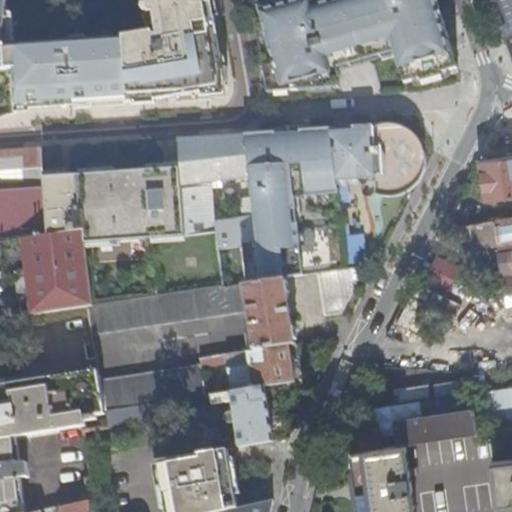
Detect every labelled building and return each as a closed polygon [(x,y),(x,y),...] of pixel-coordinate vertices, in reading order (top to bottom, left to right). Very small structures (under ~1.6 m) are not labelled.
[(145,0),(148,19),(216,16),(213,0),(145,0)] [(284,0),(256,8),(270,91),(339,85),(338,71),(337,67),(347,64),(329,0),(284,0)] [(444,16),(438,0),(329,0),(347,64),(359,61),(381,54),(381,53),(389,50),(395,49),(400,65),(404,80),(420,76),(421,79),(442,74),(440,70),(447,68),(448,72),(459,69),(444,16)] [(511,0),(501,0),(507,16),(511,30),(511,0)] [(126,64),(223,61),(216,16),(148,19),(151,40),(125,44),(126,64)] [(0,69),(11,69),(15,69),(66,65),(64,40),(11,42),(5,28),(6,24),(0,24),(0,69)] [(66,65),(68,105),(100,103),(128,102),(127,86),(126,64),(125,44),(125,37),(122,37),(91,39),(92,59),(81,59),(81,39),(64,40),(66,65)] [(92,59),(91,39),(81,39),(81,59),(92,59)] [(165,99),(220,96),(228,87),(226,79),(223,61),(126,64),(127,86),(128,102),(157,100),(157,84),(171,83),(171,93),(165,93),(165,99)] [(36,106),(68,105),(66,65),(15,69),(17,103),(32,102),(32,108),(36,106)] [(390,123),(362,125),(356,125),(356,130),(332,131),(331,127),(262,132),(246,133),(250,177),(253,196),(258,241),(314,232),(342,227),(336,179),(357,176),(363,184),(368,189),(374,192),(380,195),(384,196),(391,196),(400,195),(405,193),(415,186),(422,177),(424,172),(426,163),(426,156),(425,150),(425,148),(420,138),(416,134),(413,131),(403,125),(397,124),(390,123)] [(250,177),(246,133),(233,134),(196,137),(178,138),(180,164),(180,169),(184,236),(217,232),(219,247),(243,243),(258,241),(253,196),(241,198),(243,214),(247,213),(247,219),(216,223),(213,181),(250,177)] [(0,242),(49,235),(44,177),(44,173),(42,147),(19,149),(0,149),(0,242)] [(511,195),(511,156),(480,161),(486,200),(511,195)] [(44,177),(49,235),(84,229),(86,245),(119,242),(150,239),(184,236),(180,169),(147,171),(115,173),(81,175),(66,176),(44,177)] [(440,324),(511,312),(511,216),(455,226),(457,240),(473,238),(474,249),(499,246),(506,291),(481,295),(473,297),(447,301),(449,316),(439,317),(440,324)] [(314,232),(258,241),(243,243),(248,283),(286,278),(320,273),(346,269),(342,227),(314,232)] [(49,235),(0,242),(0,262),(4,262),(5,273),(0,277),(0,320),(89,307),(93,306),(87,250),(86,245),(84,229),(49,235)] [(185,242),(184,236),(150,239),(151,245),(185,242)] [(119,248),(119,242),(86,245),(87,250),(119,248)] [(433,263),(426,259),(418,275),(448,290),(461,267),(437,254),(433,263)] [(365,259),(366,266),(378,264),(382,257),(365,259)] [(346,269),(320,273),(327,315),(341,313),(364,266),(346,269)] [(93,306),(89,307),(93,334),(250,311),(257,350),(289,345),(296,344),(286,278),(248,283),(93,306)] [(437,294),(414,282),(397,316),(419,327),(437,294)] [(472,290),(473,297),(481,295),(480,289),(472,290)] [(257,350),(199,359),(200,366),(200,368),(203,368),(230,364),(234,391),(266,386),(295,381),(289,345),(257,350)] [(385,370),(391,405),(422,400),(417,365),(385,370)] [(200,366),(102,381),(107,410),(181,399),(207,395),(203,368),(200,368),(200,366)] [(0,511),(26,511),(22,480),(25,479),(24,477),(27,477),(33,476),(31,461),(25,462),(23,462),(22,460),(19,460),(15,436),(21,436),(88,425),(88,421),(99,419),(99,415),(107,414),(107,410),(102,381),(100,374),(0,389),(0,511)] [(275,440),(266,386),(234,391),(225,393),(211,395),(213,405),(228,402),(228,398),(234,397),(236,412),(228,414),(226,419),(227,422),(230,423),(238,422),(240,440),(235,441),(234,438),(220,441),(221,450),(230,448),(275,440)] [(511,417),(511,387),(484,389),(486,419),(511,417)] [(184,416),(181,399),(107,410),(107,414),(110,428),(184,416)] [(406,443),(479,431),(475,407),(396,420),(400,444),(406,443)] [(338,431),(342,453),(353,451),(391,445),(389,438),(382,439),(380,433),(379,433),(378,425),(338,431)] [(25,462),(21,436),(15,436),(19,460),(22,460),(23,462),(25,462)] [(400,444),(391,445),(353,451),(359,491),(362,511),(417,511),(406,443),(400,444)] [(230,448),(221,450),(198,453),(199,454),(160,461),(167,511),(226,511),(239,509),(230,448)] [(511,459),(493,462),(499,504),(511,501),(511,459)] [(22,480),(26,511),(31,511),(27,477),(24,477),(25,479),(22,480)] [(90,511),(89,500),(89,501),(43,511),(90,511)] [(271,511),(274,501),(239,509),(226,511),(271,511)]
